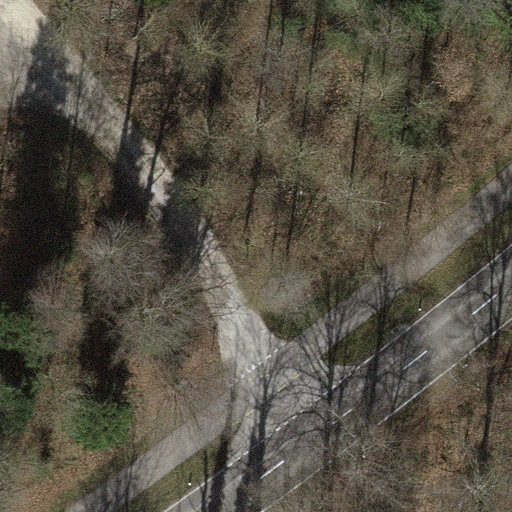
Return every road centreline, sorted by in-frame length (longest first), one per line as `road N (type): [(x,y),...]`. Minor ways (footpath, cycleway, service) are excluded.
road 1 (track): [(373,410),(1,0)]
road 2 (secondary): [(237,511),(373,410),(511,290)]
